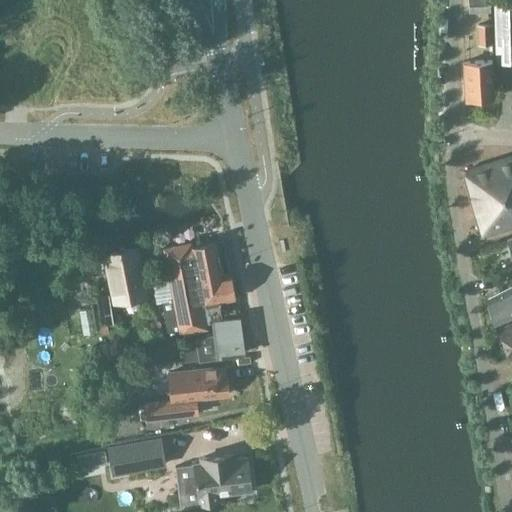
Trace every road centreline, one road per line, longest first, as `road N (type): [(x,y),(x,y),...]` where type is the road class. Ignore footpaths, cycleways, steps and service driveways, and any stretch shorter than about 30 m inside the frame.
road 1 (unclassified): [(234,140),(315,511)]
road 2 (residential): [(506,511),(451,193),(451,136)]
road 3 (unclassified): [(234,140),(0,135)]
road 4 (residential): [(451,136),(453,0)]
